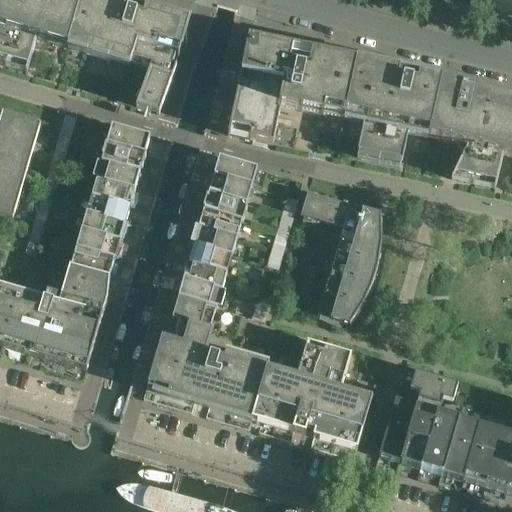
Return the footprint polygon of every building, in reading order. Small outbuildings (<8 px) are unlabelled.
[(0,0),(0,59),(29,67),(36,41),(47,44),(48,38),(68,41),(66,49),(65,49),(68,50),(68,49),(68,48),(82,0),(0,0)] [(178,60),(186,31),(187,31),(188,25),(188,24),(104,0),(82,0),(68,48),(68,49),(80,52),(87,54),(86,54),(86,55),(110,63),(111,61),(110,61),(111,56),(130,61),(117,104),(159,117),(176,68),(172,67),(175,58),(178,59),(177,60),(178,60)] [(345,116),(356,65),(248,42),(232,117),(228,137),(273,147),(280,114),(277,113),(278,109),(344,122),(346,116),(345,116)] [(427,140),(437,90),(439,83),(377,70),(356,65),(345,116),(346,116),(365,120),(364,126),(363,126),(357,153),(402,163),(408,136),(427,140)] [(511,99),(439,83),(437,90),(427,140),(461,148),(461,146),(468,147),(451,181),(495,191),(503,158),(511,159),(511,99)] [(0,218),(13,222),(40,127),(0,115),(0,218)] [(71,138),(76,119),(65,116),(60,134),(71,138)] [(145,159),(150,141),(111,130),(106,148),(145,159)] [(66,155),(71,138),(60,134),(55,152),(66,155)] [(140,176),(144,160),(145,159),(106,148),(101,165),(140,176)] [(61,172),(66,155),(55,152),(50,169),(61,172)] [(252,190),(257,172),(219,161),(214,179),(252,190)] [(135,193),(140,176),(101,165),(96,182),(135,193)] [(56,189),(61,172),(50,169),(45,186),(56,189)] [(247,207),(252,190),(214,179),(209,196),(247,207)] [(130,211),(135,193),(96,182),(91,199),(130,211)] [(51,207),(56,189),(45,186),(40,204),(51,207)] [(242,225),(247,207),(209,196),(203,214),(242,225)] [(381,223),(380,218),(380,217),(307,196),(301,219),(343,231),(342,233),(376,243),(381,244),(381,235),(381,232),(381,229),(381,223)] [(125,228),(130,211),(91,199),(86,217),(125,228)] [(293,221),(298,204),(287,200),(282,217),(293,221)] [(46,224),(51,207),(40,204),(35,221),(46,224)] [(237,242),(242,225),(203,214),(199,231),(237,242)] [(119,245),(124,229),(125,228),(86,217),(81,234),(119,245)] [(288,238),(293,221),(282,217),(277,235),(288,238)] [(41,241),(46,224),(35,221),(30,238),(41,241)] [(232,259),(237,242),(199,231),(194,248),(232,259)] [(380,250),(381,244),(376,243),(342,233),(336,255),(378,267),(379,262),(380,256),(380,250)] [(115,263),(119,245),(81,234),(76,252),(115,263)] [(283,256),(288,238),(277,235),(272,252),(283,256)] [(36,259),(41,241),(30,238),(25,256),(36,259)] [(227,276),(232,259),(194,248),(189,265),(227,276)] [(109,280),(114,266),(115,263),(76,252),(71,269),(109,280)] [(278,273),(283,256),(272,252),(267,270),(278,273)] [(376,273),(378,267),(336,255),(330,276),(372,288),(374,282),(375,276),(376,273)] [(222,294),(227,276),(189,265),(183,283),(222,294)] [(0,349),(86,374),(107,303),(109,280),(71,269),(69,268),(56,314),(52,313),(57,297),(47,294),(44,305),(39,303),(40,300),(0,288),(0,349)] [(273,290),(278,273),(267,270),(262,287),(273,290)] [(369,296),(372,288),(330,276),(324,296),(363,308),(365,303),(367,298),(369,296)] [(217,312),(222,294),(183,283),(178,300),(182,302),(215,312),(215,311),(216,311),(217,312)] [(268,308),(273,290),(262,287),(257,304),(268,308)] [(360,313),(363,308),(324,296),(317,318),(348,327),(349,327),(349,328),(353,323),(356,318),(360,313)] [(223,360),(205,354),(211,332),(210,332),(216,311),(215,311),(215,312),(182,302),(178,300),(172,323),(188,328),(183,346),(162,340),(162,341),(161,340),(148,386),(169,393),(167,398),(190,404),(191,403),(209,408),(209,410),(231,416),(248,361),(236,357),(236,358),(226,355),(225,354),(223,360)] [(263,325),(268,308),(257,304),(252,322),(263,325)] [(371,401),(339,392),(344,377),(345,378),(351,357),(307,344),(301,365),(302,365),(298,380),(267,371),(268,367),(269,367),(248,361),(231,416),(251,422),(304,438),(306,433),(314,436),(313,440),(356,453),(357,453),(372,401),(371,401)] [(463,484),(479,428),(438,416),(443,401),(452,404),(458,386),(415,374),(410,392),(420,394),(415,410),(395,404),(378,460),(463,484)] [(511,437),(479,428),(463,484),(511,498),(511,437)] [(147,492),(148,493),(176,507),(177,507),(179,508),(180,508),(181,508),(182,507),(184,507),(185,506),(185,505),(186,504),(186,502),(186,501),(186,500),(185,499),(184,497),(183,497),(182,496),(150,485),(149,485),(148,486),(147,486),(147,487),(146,488),(146,489),(146,490),(146,491),(146,492),(147,492)]
